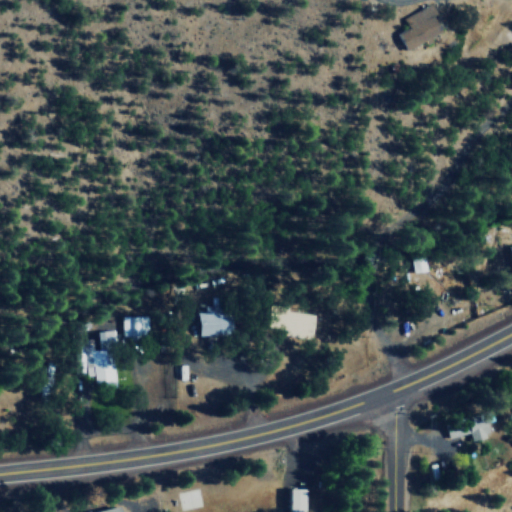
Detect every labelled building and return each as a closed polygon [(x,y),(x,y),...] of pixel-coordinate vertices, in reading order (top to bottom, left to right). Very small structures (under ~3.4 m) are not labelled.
[(402,47),(441,35),(431,4),(393,16),(402,47)] [(411,273),(424,271),(422,255),(409,256),(411,273)] [(227,333),(227,308),(196,308),(197,333),(227,333)] [(311,337),(313,311),(274,308),(272,335),(311,337)] [(147,313),(120,313),(120,338),(147,338),(147,313)] [(111,334),(97,335),(98,353),(84,353),(85,367),(92,367),(93,386),(114,385),(111,334)] [(467,432),(469,440),(488,436),(483,417),(444,425),(447,437),(467,432)] [(285,511),(303,511),(303,485),(285,485),(285,511)]
